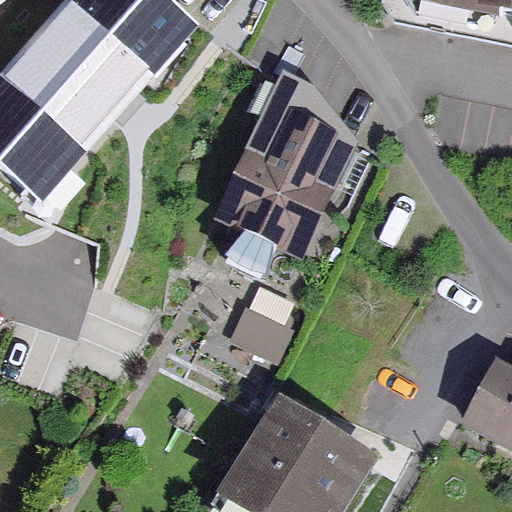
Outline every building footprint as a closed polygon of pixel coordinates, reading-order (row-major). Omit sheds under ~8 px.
[(200,30),(165,0),(68,0),(0,79),(0,173),(43,211),(200,30)] [(511,0),(387,0),(385,13),(511,39),(511,0)] [(318,93),(280,76),(213,222),(217,224),(298,261),(330,193),(312,184),(338,123),(318,93)] [(291,326),(245,308),(232,343),(277,361),(291,326)] [(511,374),(500,369),(469,427),(511,449),(511,374)] [(341,505),(375,450),(281,393),(218,495),(246,511),(318,511),(328,497),(341,505)]
